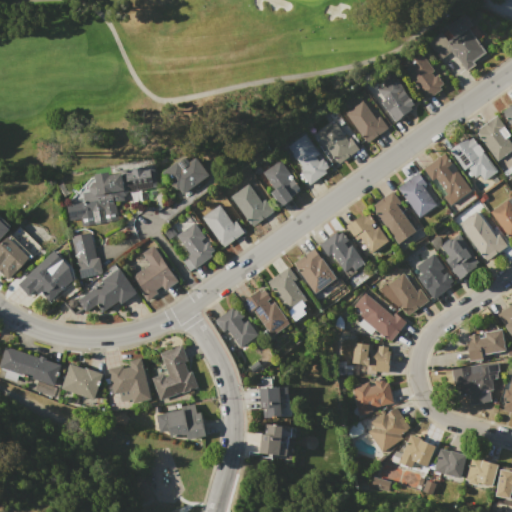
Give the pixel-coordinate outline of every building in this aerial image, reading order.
[(426,41),(441,30),(448,40),(453,37),(446,27),(463,15),(479,38),(476,40),(486,53),(452,78),(426,41)] [(443,83),(439,86),(441,89),(423,102),(399,68),(421,53),(431,67),(432,66),(435,69),(431,72),(434,77),(437,75),(443,83)] [(394,75),(414,103),(410,106),(412,108),(394,122),(379,102),(384,98),(377,88),(394,75)] [(388,127),(366,143),(345,112),(363,99),(376,117),(379,115),(388,127)] [(502,111),(511,104),(511,128),(508,123),(509,121),(502,111)] [(511,147),(496,159),(475,130),(497,114),(510,134),(507,136),(511,143),(511,147)] [(334,121),(347,138),(349,136),(358,149),(337,163),(316,134),(334,121)] [(327,167),(323,169),(325,172),(309,184),(299,170),(303,168),(296,158),(294,160),(290,154),(293,152),(288,146),(304,135),(318,154),(314,156),(317,161),(321,158),(327,167)] [(449,150),(467,137),(468,140),(473,136),(484,151),(483,152),(497,171),(484,180),(479,173),(474,176),(467,166),(463,169),(449,150)] [(209,174),(183,194),(178,188),(175,190),(161,172),(176,161),(177,162),(191,152),(209,174)] [(423,169),(444,154),(451,164),(447,166),(451,173),(456,169),(459,174),(454,178),(461,187),(465,184),(470,190),(448,205),(442,196),(446,193),(435,177),(431,180),(423,169)] [(279,160),(301,191),(280,206),(270,192),(272,190),(261,173),(279,160)] [(95,182),(99,174),(110,172),(110,174),(120,172),(120,170),(127,169),(127,168),(153,163),(158,186),(125,193),(126,198),(114,200),(117,220),(81,227),(79,219),(68,221),(66,205),(84,202),(83,195),(85,191),(89,191),(88,187),(91,183),(95,182)] [(396,188),(419,172),(428,184),(424,187),(436,203),(417,216),(396,188)] [(273,211),(251,227),(230,196),(248,183),(261,201),(264,199),(273,211)] [(397,244),(370,207),(392,192),(418,229),(397,244)] [(511,201),(511,236),(507,240),(488,212),(509,197),(511,201)] [(200,217),(218,204),(230,220),(232,219),(233,221),(235,220),(243,232),(222,247),(200,217)] [(345,225),(362,214),(364,216),(367,213),(374,222),(370,225),(374,229),(378,226),(387,239),(388,238),(391,242),(374,253),(373,251),(371,253),(360,238),(356,240),(345,225)] [(463,230),(482,215),(496,235),(498,233),(506,245),(485,260),(463,230)] [(0,217),(10,227),(8,228),(10,229),(0,239),(0,217)] [(194,222),(204,237),(200,240),(203,244),(207,241),(214,251),(210,253),(211,255),(189,271),(181,259),(188,254),(175,235),(194,222)] [(318,244),(335,231),(337,234),(341,231),(347,240),(343,242),(347,248),(352,245),(365,263),(354,271),(351,266),(344,271),(331,253),(326,256),(318,244)] [(69,236),(90,232),(96,258),(98,257),(102,274),(100,274),(78,279),(69,236)] [(0,278),(0,243),(2,241),(3,242),(10,235),(32,256),(5,283),(0,278)] [(479,264),(458,279),(444,259),(448,256),(440,245),(450,238),(451,241),(455,238),(462,249),(466,246),(479,264)] [(176,280),(163,289),(161,286),(155,290),(157,293),(146,301),(138,290),(141,288),(132,276),(141,269),(134,259),(152,246),(176,280)] [(292,262),(312,248),(320,259),(321,258),(336,278),(315,293),(292,262)] [(16,284),(53,251),(63,262),(61,264),(68,272),(61,277),(66,283),(47,300),(37,287),(27,296),(16,284)] [(432,254),(442,269),(440,270),(443,275),(445,273),(452,283),(431,299),(423,288),(429,284),(416,265),(432,254)] [(267,282),(288,267),(298,281),(295,283),(306,299),(302,301),(305,306),(301,309),(305,313),(294,320),(267,282)] [(119,270),(135,293),(120,303),(118,301),(100,313),(94,305),(85,312),(77,300),(95,286),(96,288),(102,283),(101,282),(119,270)] [(428,300),(407,315),(399,305),(397,306),(384,296),(379,289),(403,272),(416,291),(419,289),(428,300)] [(288,322),(267,338),(262,331),(266,328),(253,310),(249,313),(241,301),(258,289),(259,292),(262,290),(269,298),(266,300),(269,305),(274,302),(288,322)] [(405,322),(390,342),(374,329),(370,335),(357,325),(362,319),(357,316),(361,312),(353,306),(363,293),(391,315),(393,313),(405,322)] [(511,338),(495,315),(511,303),(511,338)] [(214,320),(232,307),(234,310),(236,308),(242,317),(239,319),(242,323),(246,320),(257,335),(236,350),(214,320)] [(468,335),(479,333),(479,338),(484,337),(484,333),(501,329),(505,351),(483,355),(483,358),(468,360),(465,341),(469,340),(468,335)] [(353,342),(368,343),(368,349),(377,350),(377,346),(387,346),(387,352),(389,352),(387,371),(369,369),(370,366),(362,365),(362,364),(351,363),(353,342)] [(0,361),(6,345),(39,358),(39,356),(47,358),(46,360),(61,365),(53,386),(29,377),(28,378),(0,367),(0,361)] [(181,345),(187,361),(184,362),(188,372),(191,371),(197,387),(181,393),(181,391),(159,400),(151,378),(163,373),(164,377),(168,375),(159,353),(181,345)] [(150,399),(131,403),(130,398),(114,401),(107,368),(123,364),(123,368),(130,366),(128,361),(141,358),(150,399)] [(449,369),(489,362),(494,390),(454,398),(449,369)] [(60,389),(69,363),(84,369),(85,367),(102,374),(93,401),(60,389)] [(511,412),(500,410),(501,405),(503,405),(504,397),(503,397),(505,387),(509,388),(511,379),(508,379),(509,374),(511,374),(511,412)] [(350,385),(367,381),(369,386),(374,385),(373,380),(383,378),(383,379),(385,378),(386,382),(387,382),(392,402),(371,407),(372,410),(369,411),(368,413),(357,416),(350,385)] [(259,389),(287,387),(288,405),(291,405),(291,416),(275,417),(276,419),(261,420),(259,389)] [(156,414),(182,409),(181,406),(194,403),(197,413),(200,412),(205,436),(183,440),(182,436),(170,439),(168,431),(160,433),(156,414)] [(394,408),(409,429),(400,435),(402,438),(382,453),(367,432),(373,427),(370,423),(384,413),(385,415),(394,408)] [(291,426),(290,437),(288,437),(286,454),(258,451),(260,433),(262,433),(263,423),(291,426)] [(398,463),(409,434),(421,439),(421,440),(435,445),(427,467),(413,462),(411,468),(398,463)] [(439,449),(450,451),(450,450),(465,454),(458,478),(433,471),(439,449)] [(463,481),(470,457),(497,465),(490,489),(463,481)] [(500,465),(511,467),(511,499),(494,496),(500,465)]
